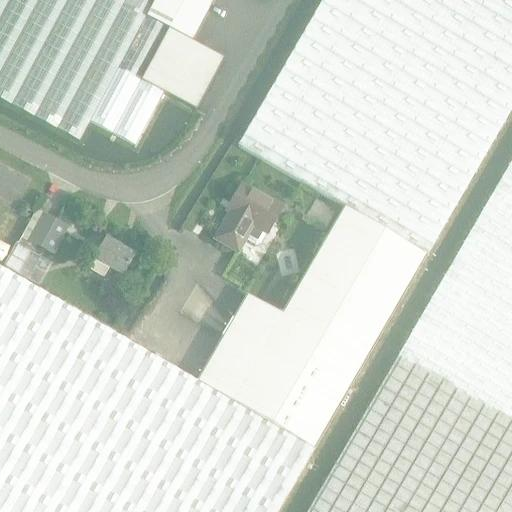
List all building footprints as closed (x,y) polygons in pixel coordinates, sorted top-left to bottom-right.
[(0,0),(0,100),(79,142),(89,122),(134,147),(163,94),(195,111),(196,110),(223,60),(191,43),(213,0),(0,0)] [(511,0),(322,0),(237,148),(342,208),(424,255),(511,102),(511,0)] [(511,511),(511,162),(307,511),(511,511)] [(259,244),(265,233),(280,208),(241,185),(226,210),(230,212),(214,240),(238,254),(246,241),(254,246),(259,244)] [(245,296),(195,383),(312,449),(424,255),(342,208),(280,316),(245,296)] [(36,210),(16,245),(38,256),(57,222),(36,210)] [(93,260),(95,261),(90,270),(104,278),(109,269),(122,276),(135,254),(105,238),(93,260)] [(38,256),(16,245),(15,244),(1,270),(0,269),(0,511),(275,511),(312,449),(195,383),(36,290),(51,264),(38,256)]
